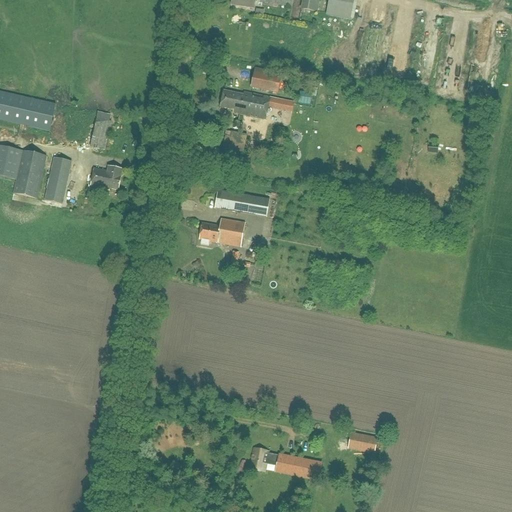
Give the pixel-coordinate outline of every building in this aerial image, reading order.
[(232,0),(231,5),(254,9),(255,0),(261,0),(261,2),(291,7),(291,0),(232,0)] [(317,13),(319,0),(302,0),(301,9),(317,13)] [(348,0),(328,0),(326,16),(350,21),(354,1),(348,0)] [(422,53),(422,61),(437,61),(437,53),(422,53)] [(126,93),(129,76),(91,68),(88,86),(126,93)] [(253,73),(250,88),(278,94),(281,79),(253,73)] [(233,110),(233,113),(266,120),(270,98),(244,92),(244,96),(224,91),(220,107),(233,110)] [(0,120),(50,132),(56,105),(0,92),(0,120)] [(272,113),(272,124),(288,125),(289,114),(272,113)] [(97,119),(91,147),(105,150),(110,122),(97,119)] [(230,137),(225,136),(223,149),(243,153),(247,136),(239,134),(231,133),(230,137)] [(71,151),(81,151),(81,144),(71,143),(71,151)] [(0,179),(16,183),(22,154),(0,149),(0,179)] [(45,158),(22,154),(16,183),(13,197),(37,201),(45,158)] [(69,163),(51,160),(42,202),(60,206),(69,163)] [(104,189),(105,188),(118,191),(123,170),(108,167),(107,172),(94,169),(90,186),(104,189)] [(79,187),(75,210),(99,215),(102,198),(91,195),(93,189),(79,187)] [(227,192),(218,191),(215,209),(224,210),(227,192)] [(224,210),(232,212),(236,194),(227,192),(224,210)] [(250,197),(236,194),(232,212),(247,214),(250,197)] [(200,240),(201,240),(201,245),(209,246),(209,242),(241,247),(244,224),(221,220),(220,227),(202,224),(200,240)] [(352,434),(349,449),(374,454),(377,439),(352,434)] [(250,469),(264,472),(266,464),(277,467),(276,472),(310,479),(314,463),(279,456),(268,454),(268,452),(254,449),(250,469)]
